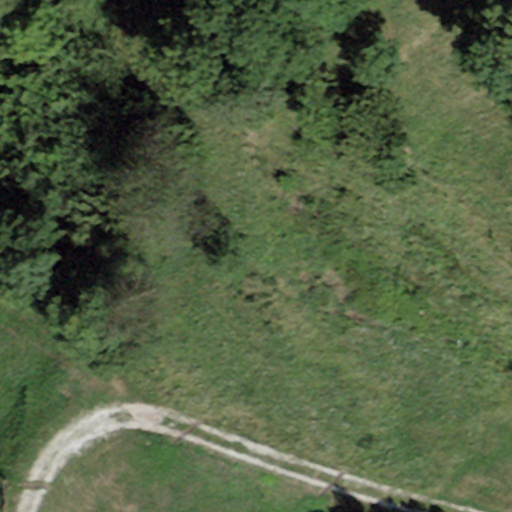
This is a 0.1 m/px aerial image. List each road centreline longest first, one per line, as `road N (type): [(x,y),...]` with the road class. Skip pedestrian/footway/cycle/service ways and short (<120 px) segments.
road 1 (track): [(446,511),(111,407)]
road 2 (track): [(111,407),(0,76)]
road 3 (track): [(111,407),(70,421),(15,493),(15,511)]
